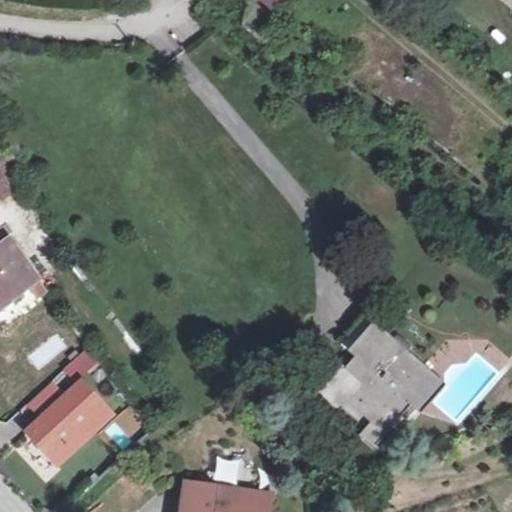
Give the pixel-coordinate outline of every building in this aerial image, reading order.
[(263,0),(274,15),(293,0),(263,0)] [(44,232),(16,251),(39,284),(65,266),(44,232)] [(16,251),(0,261),(0,328),(49,298),(39,284),(16,251)] [(374,317),(349,346),(357,353),(365,360),(355,371),(347,364),(325,389),(346,407),(350,402),(368,417),(364,421),(370,427),(367,432),(381,444),(406,415),(404,413),(414,402),(422,408),(441,387),(422,371),(428,364),(412,350),(416,345),(402,333),(398,338),(382,324),(374,317)] [(56,384),(33,404),(46,419),(30,433),(61,467),(117,417),(87,383),(69,399),(56,384)] [(220,455),(219,475),(238,477),(239,456),(220,455)] [(282,511),(284,495),(198,487),(196,511),(282,511)]
